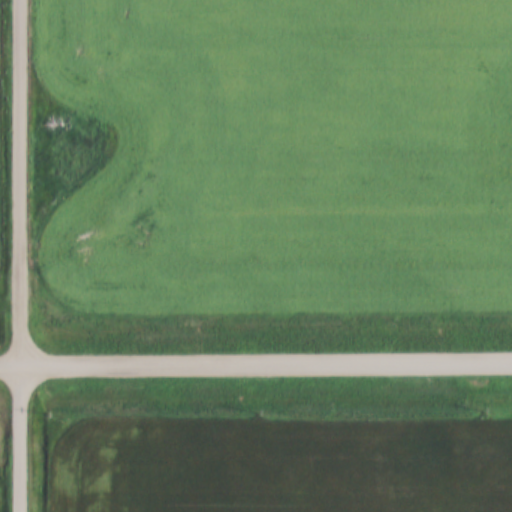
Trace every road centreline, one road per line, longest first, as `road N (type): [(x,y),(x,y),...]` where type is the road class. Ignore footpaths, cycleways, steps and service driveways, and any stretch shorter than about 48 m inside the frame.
road 1 (residential): [(23,0),(21,511)]
road 2 (residential): [(511,361),(22,365)]
